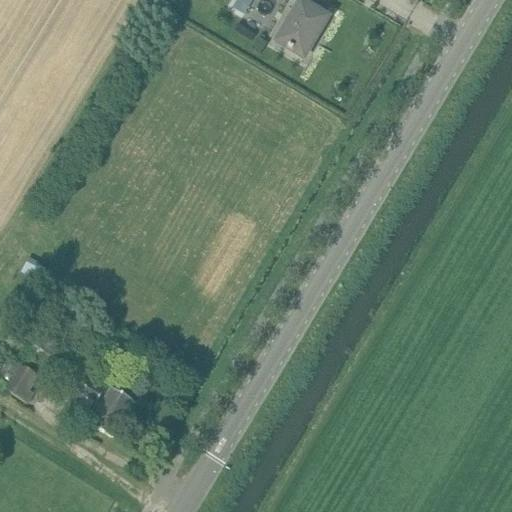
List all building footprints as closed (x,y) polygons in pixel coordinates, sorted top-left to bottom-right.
[(303,60),(326,20),(300,5),(277,45),(303,60)] [(76,362),(84,348),(44,324),(27,353),(58,371),(66,357),(76,362)] [(116,374),(124,361),(107,351),(100,364),(116,374)] [(26,407),(31,398),(25,394),(34,379),(18,369),(3,394),(26,407)] [(109,395),(80,377),(71,392),(92,404),(85,416),(93,421),(90,427),(113,440),(134,404),(111,390),(109,395)]
